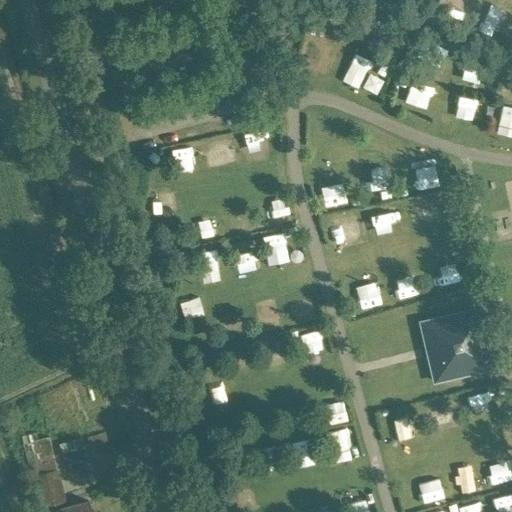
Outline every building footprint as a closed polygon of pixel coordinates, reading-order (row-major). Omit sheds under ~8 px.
[(355,51),(346,73),(363,80),(372,58),(355,51)] [(462,55),(460,65),(478,69),(480,59),(462,55)] [(405,102),(428,108),(434,84),(411,78),(405,102)] [(457,104),(476,106),(478,95),(459,93),(457,104)] [(511,136),(511,104),(503,102),(497,133),(511,136)] [(244,157),(264,154),(262,140),(242,142),(244,157)] [(211,163),(229,161),(227,142),(208,144),(211,163)] [(175,149),(175,176),(193,176),(192,148),(175,149)] [(439,186),(435,166),(406,172),(410,192),(439,186)] [(369,199),(393,195),(391,185),(367,190),(369,199)] [(419,227),(442,225),(439,197),(416,199),(419,227)] [(393,204),(370,209),(375,229),(398,223),(393,204)] [(337,237),(357,234),(355,212),(334,215),(337,237)] [(239,274),(258,269),(251,239),(232,244),(239,274)] [(201,281),(220,278),(216,247),(197,249),(201,281)] [(444,266),(446,276),(436,278),(438,287),(464,281),(460,262),(444,266)] [(417,271),(394,277),(400,297),(423,291),(417,271)] [(381,282),(356,287),(361,309),(385,304),(381,282)] [(183,315),(205,313),(204,295),(182,297),(183,315)] [(288,313),(291,324),(318,316),(315,305),(288,313)] [(418,320),(433,383),(496,368),(481,306),(418,320)] [(260,329),(282,327),(281,319),(259,321),(260,329)] [(316,331),(302,333),(305,357),(320,355),(316,331)] [(282,337),(260,343),(266,364),(288,358),(282,337)] [(247,346),(226,352),(229,364),(250,358),(247,346)] [(211,414),(234,413),(233,391),(211,392),(211,414)] [(431,424),(456,418),(452,399),(427,405),(431,424)] [(391,436),(412,431),(408,409),(386,413),(391,436)] [(349,428),(326,432),(329,451),(352,447),(349,428)] [(26,442),(42,506),(64,501),(48,436),(26,442)] [(262,464),(277,462),(276,444),(260,445),(262,464)] [(511,463),(488,470),(493,486),(511,481),(511,463)] [(453,473),(455,493),(478,491),(476,471),(453,473)] [(420,503),(441,498),(439,489),(418,494),(420,503)] [(493,511),(511,511),(511,502),(510,493),(491,496),(493,511)] [(350,500),(352,511),(371,511),(367,496),(350,500)] [(91,511),(89,500),(69,505),(57,509),(57,511),(91,511)] [(452,507),(453,511),(477,511),(475,501),(452,507)]
